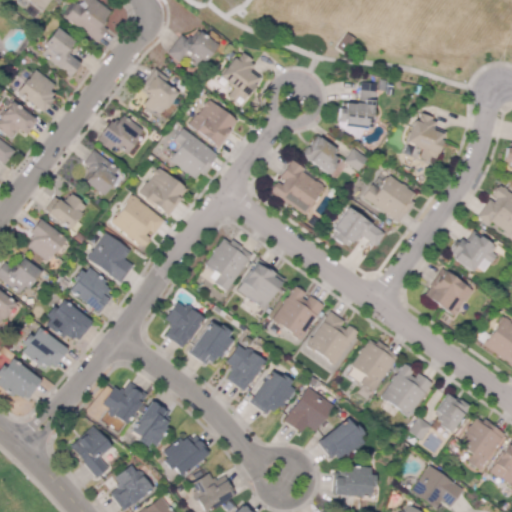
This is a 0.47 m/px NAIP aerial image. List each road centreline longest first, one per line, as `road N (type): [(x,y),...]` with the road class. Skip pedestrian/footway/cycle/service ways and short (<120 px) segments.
road 1 (residential): [(20,446),(118,339),(278,119)]
road 2 (residential): [(224,195),(511,397)]
road 3 (residential): [(139,0),(142,38),(0,225)]
road 4 (residential): [(376,302),(481,153),(498,89)]
road 5 (residential): [(118,339),(180,382),(261,463)]
road 6 (residential): [(297,499),(307,485),(305,467),(293,455),(268,457),(258,470),(261,492),(280,504),(297,499)]
road 7 (residential): [(300,74),(282,76),(268,92),(273,114),(286,123),(303,122),(318,101),(300,74)]
